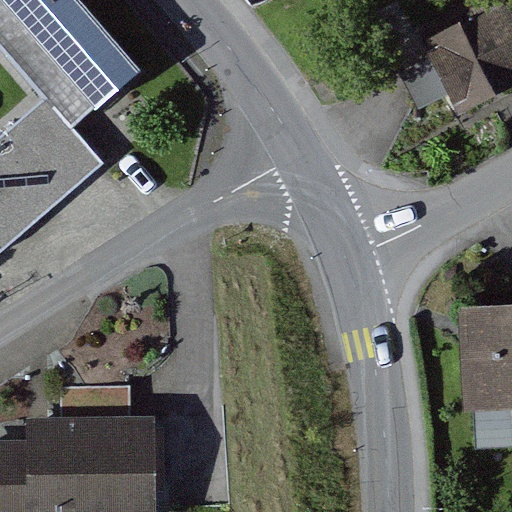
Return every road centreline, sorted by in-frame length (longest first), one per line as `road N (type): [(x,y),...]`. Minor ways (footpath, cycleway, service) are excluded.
road 1 (residential): [(0,332),(298,154)]
road 2 (unclassified): [(346,260),(369,344),(387,455),(387,511)]
road 3 (unclassified): [(185,0),(298,154)]
road 4 (unclassified): [(511,174),(346,260)]
